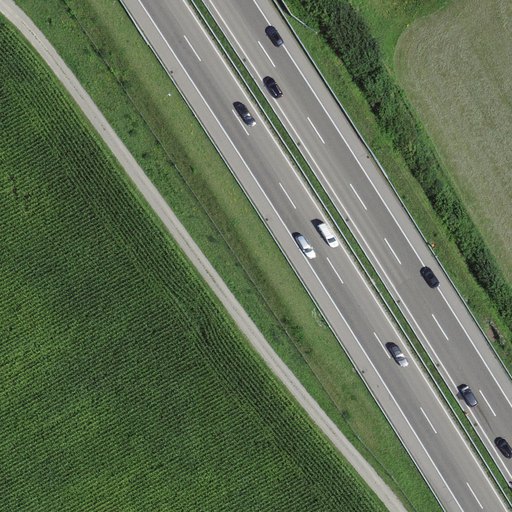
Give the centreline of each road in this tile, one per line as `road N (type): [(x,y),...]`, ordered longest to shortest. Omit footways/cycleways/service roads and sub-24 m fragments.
road 1 (track): [(0,8),(240,321),(426,511)]
road 2 (motorway): [(161,0),(486,511)]
road 3 (motorway): [(511,441),(232,0)]
